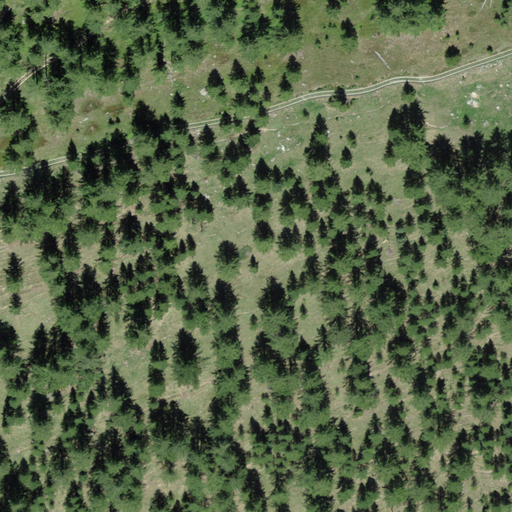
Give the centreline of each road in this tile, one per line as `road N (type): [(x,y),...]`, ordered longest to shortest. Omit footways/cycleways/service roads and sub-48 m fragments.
road 1 (track): [(511,48),(439,72),(314,89),(117,150),(0,172)]
road 2 (track): [(0,97),(141,0)]
